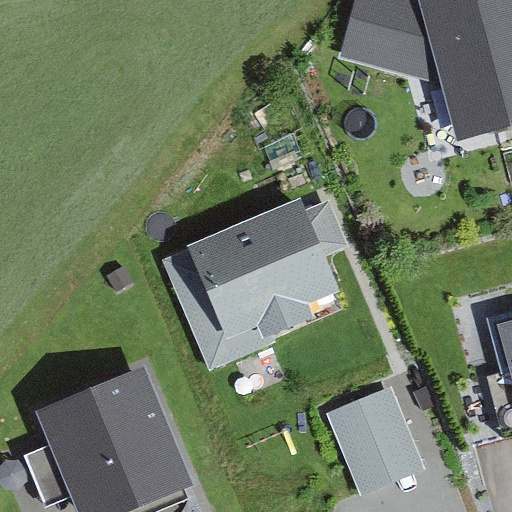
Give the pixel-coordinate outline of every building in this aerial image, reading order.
[(440,63),(467,149),(511,137),(511,0),(438,0),(437,0),(436,0),(357,0),(349,39),(440,63)] [(302,202),(164,262),(211,370),(348,311),(323,254),(340,247),(322,205),(306,212),(302,202)] [(511,321),(494,326),(507,376),(489,380),(504,439),(511,437),(511,321)] [(149,367),(37,408),(82,511),(179,511),(209,501),(149,367)] [(390,392),(329,417),(361,493),(421,468),(390,392)]
